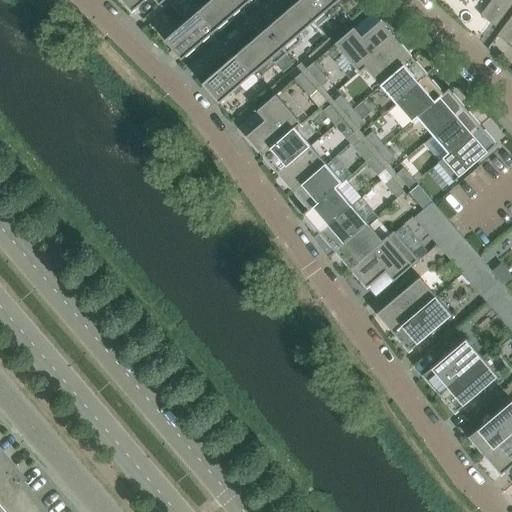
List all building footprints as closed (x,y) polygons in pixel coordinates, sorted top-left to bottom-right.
[(166,0),(122,0),(133,12),(147,0),(154,0),(160,6),(166,0)] [(217,30),(246,5),(241,0),(213,0),(201,11),(217,30)] [(328,12),(341,0),(302,0),(297,4),(314,23),(319,28),(332,17),(328,12)] [(496,28),(511,8),(500,0),(492,0),(481,16),(496,28)] [(297,38),(314,23),(297,4),(268,30),(289,54),(302,43),(297,38)] [(183,60),(217,30),(201,11),(196,6),(183,18),(187,23),(166,41),(183,60)] [(511,46),(511,16),(498,36),(511,46)] [(365,68),(398,40),(382,22),(363,38),(355,28),(336,45),(361,73),(366,69),(365,68)] [(289,54),(268,30),(238,55),(255,74),(272,60),(276,65),(289,54)] [(381,86),(410,60),(413,58),(398,40),(365,68),(366,69),(381,86)] [(259,79),(255,74),(238,55),(204,85),(220,104),(241,86),(246,91),(259,79)] [(397,104),(429,76),(424,70),(413,58),(410,60),(381,86),(397,104)] [(324,76),(314,63),(307,70),(317,82),(324,76)] [(314,88),(302,73),(295,80),(307,94),(314,88)] [(418,118),(442,97),(445,94),(429,76),(397,104),(413,123),(419,119),(418,118)] [(434,136),(466,108),(450,89),(447,92),(445,94),(442,97),(418,118),(419,119),(434,136)] [(264,156),(266,154),(295,128),(296,129),(302,124),(277,95),(258,112),(266,121),(250,135),(256,142),(253,144),(264,156)] [(354,110),(344,99),(337,105),(347,116),(354,110)] [(449,154),(478,128),(481,126),(466,108),(434,136),(449,154)] [(342,120),(333,109),(325,115),(335,126),(342,120)] [(363,121),(354,110),(347,116),(356,127),(363,121)] [(352,131),(342,120),(335,126),(344,137),(352,131)] [(479,161),(495,148),(498,145),(492,138),(481,126),(478,128),(449,154),(438,163),(455,183),(479,161)] [(282,172),(311,147),(296,129),(295,128),(266,154),(282,172)] [(385,146),(376,135),(368,142),(378,152),(385,146)] [(373,156),(364,145),(357,151),(366,162),(373,156)] [(394,157),(385,146),(378,152),(387,163),(394,157)] [(298,190),(327,165),(311,147),(282,172),(298,190)] [(383,167),(373,156),(366,162),(375,173),(383,167)] [(338,188),(343,183),(327,165),(298,190),(313,208),(337,187),(338,188)] [(416,183),(407,172),(399,178),(409,189),(416,183)] [(405,193),(395,182),(388,188),(397,199),(405,193)] [(429,196),(421,186),(411,195),(419,204),(429,196)] [(353,206),(338,188),(337,187),(313,208),(307,212),(324,231),(353,206)] [(424,210),(410,195),(401,203),(414,219),(424,210)] [(449,221),(435,205),(433,202),(424,210),(431,219),(439,229),(449,221)] [(339,250),(368,224),(353,206),(324,231),(329,237),(326,240),(337,252),(339,250)] [(431,219),(424,210),(414,219),(422,227),(431,219)] [(430,237),(439,229),(431,219),(422,227),(430,237)] [(437,245),(457,230),(449,221),(439,229),(430,237),(437,245)] [(354,267),(384,241),(368,224),(339,250),(354,267)] [(455,247),(464,239),(457,230),(437,245),(446,255),(455,247)] [(419,261),(411,252),(394,232),(384,241),(354,267),(360,274),(357,276),(368,288),(387,272),(395,282),(419,261)] [(480,257),(464,239),(455,247),(471,266),(480,257)] [(471,266),(455,247),(446,255),(462,274),(471,266)] [(475,289),(493,272),(480,257),(471,266),(462,274),(475,289)] [(487,304),(506,287),(493,272),(475,289),(487,304)] [(398,330),(438,296),(422,277),(382,311),(398,330)] [(500,318),(511,307),(511,293),(506,287),(487,304),(500,318)] [(412,351),(454,315),(438,296),(398,330),(404,337),(401,339),(412,351)] [(511,332),(511,307),(500,318),(511,332)] [(444,392),(484,358),(468,339),(428,373),(444,392)] [(458,413),(501,377),(484,358),(444,392),(450,399),(448,401),(458,413)] [(491,454),(511,436),(511,403),(475,435),(491,454)] [(505,476),(511,469),(511,436),(491,454),(497,461),(494,463),(505,476)] [(42,511),(17,482),(21,478),(0,452),(0,511),(42,511)]
